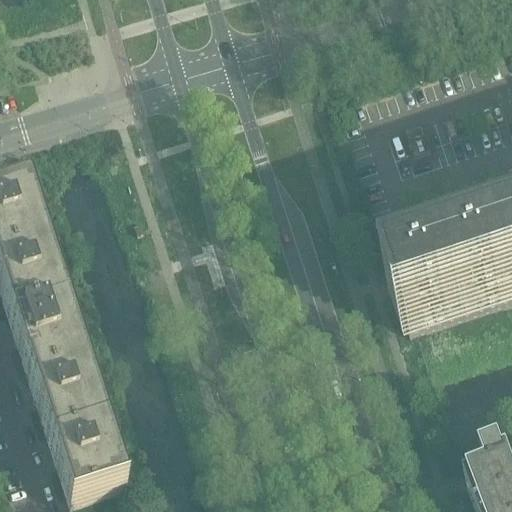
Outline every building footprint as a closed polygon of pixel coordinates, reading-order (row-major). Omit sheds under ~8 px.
[(422,130),(406,136),(414,161),(431,156),(422,130)] [(0,206),(0,273),(41,260),(22,200),(0,206)] [(141,231),(134,233),(137,240),(144,238),(141,231)] [(511,258),(461,275),(456,260),(433,268),(438,283),(390,299),(405,344),(511,308),(511,258)] [(41,260),(0,273),(0,303),(11,336),(61,321),(41,260)] [(11,336),(30,397),(80,381),(61,321),(11,336)] [(30,397),(50,457),(100,442),(80,381),(30,397)] [(100,442),(50,457),(67,511),(87,511),(119,502),(100,442)] [(483,467),(489,483),(471,490),(471,491),(467,492),(474,511),(511,511),(511,472),(511,469),(506,471),(502,459),(483,467)]
